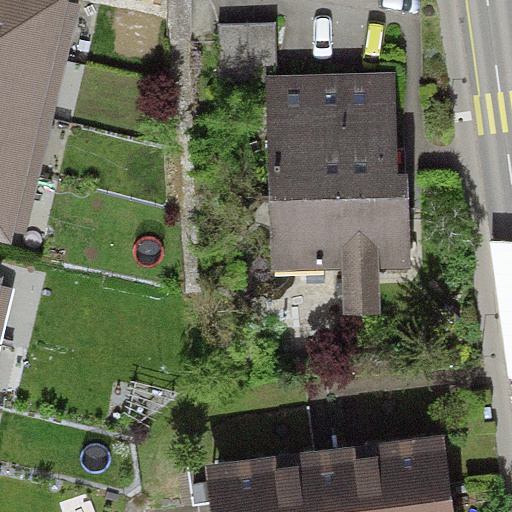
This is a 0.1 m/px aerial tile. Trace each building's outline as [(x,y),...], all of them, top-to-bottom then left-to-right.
[(0,0),(0,45),(66,62),(80,4),(69,1),(69,0),(0,0)] [(277,77),(275,22),(220,23),(222,79),(266,77),(277,77)] [(66,62),(0,45),(0,104),(53,117),(66,62)] [(401,175),(397,73),(277,77),(266,77),(274,272),(343,269),(345,320),(383,318),(381,270),(411,268),(408,175),(401,175)] [(0,167),(38,177),(53,117),(0,104),(0,167)] [(25,233),(38,177),(0,167),(0,242),(12,245),(15,231),(25,233)] [(0,338),(12,287),(2,284),(3,277),(0,276),(0,338)] [(454,511),(445,434),(206,465),(211,511),(454,511)]
